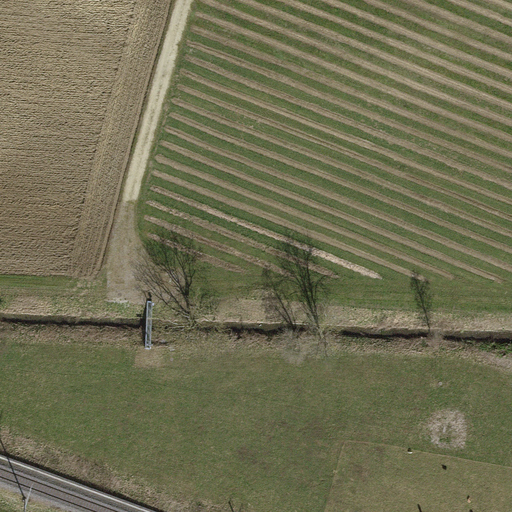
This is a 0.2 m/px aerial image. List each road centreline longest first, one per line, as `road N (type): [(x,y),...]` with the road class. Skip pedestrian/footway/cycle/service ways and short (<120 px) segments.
road 1 (track): [(185,0),(115,250)]
road 2 (track): [(0,266),(111,271),(115,250)]
